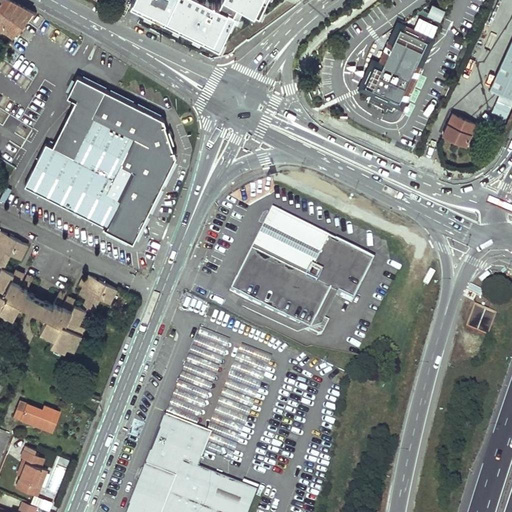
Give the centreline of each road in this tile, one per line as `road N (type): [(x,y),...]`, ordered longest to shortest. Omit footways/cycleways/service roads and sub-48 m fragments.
road 1 (secondary): [(161,292),(75,511)]
road 2 (motorway): [(441,325),(397,511)]
road 3 (residential): [(0,214),(161,292)]
road 4 (secondary): [(376,159),(250,112)]
road 5 (secondary): [(238,86),(116,35)]
road 6 (secondary): [(116,35),(224,111)]
road 7 (secondary): [(116,35),(233,96)]
road 8 (motorway): [(421,207),(443,251),(441,325)]
